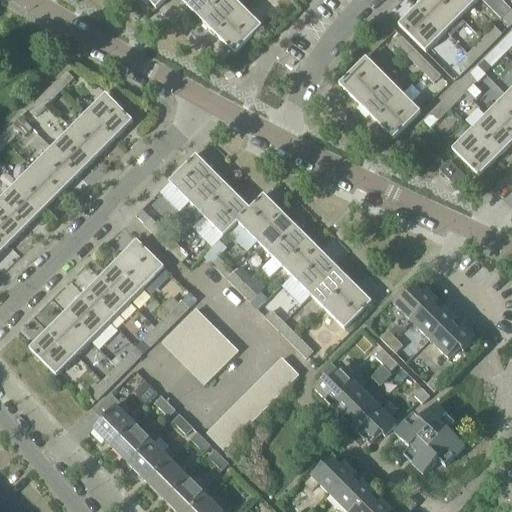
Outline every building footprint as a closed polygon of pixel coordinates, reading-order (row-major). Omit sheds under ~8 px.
[(144,0),(156,11),(167,0),(144,0)] [(181,0),(180,2),(199,21),(219,0),(181,0)] [(219,0),(199,21),(215,36),(241,9),(232,0),(219,0)] [(442,0),(426,0),(418,8),(446,34),(461,19),(442,0)] [(479,0),(442,0),(461,19),(480,0),(479,0)] [(446,34),(418,8),(399,28),(426,55),(446,34)] [(241,9),(215,36),(235,56),(262,29),(241,9)] [(511,9),(501,20),(508,28),(511,23),(511,9)] [(493,28),(482,39),(489,47),(500,36),(493,28)] [(489,47),(482,39),(470,51),(477,58),(489,47)] [(511,44),(507,39),(496,51),(503,58),(511,48),(511,44)] [(395,47),(406,58),(413,51),(402,40),(395,47)] [(413,51),(406,58),(417,69),(424,62),(413,51)] [(503,58),(496,51),(484,62),(492,69),(503,58)] [(457,64),(464,71),(474,62),(467,55),(457,64)] [(351,99),(358,106),(385,79),(366,60),(339,87),(351,99)] [(440,78),(428,66),(421,73),(433,85),(440,78)] [(71,74),(59,86),(61,93),(73,81),(71,74)] [(469,77),(457,89),(464,96),(476,84),(469,77)] [(358,106),(373,121),(400,94),(385,79),(358,106)] [(55,90),(44,101),(46,108),(57,97),(55,90)] [(453,93),(442,104),(449,111),(460,100),(453,93)] [(400,94),(373,121),(393,142),(420,114),(400,94)] [(105,97),(85,117),(112,144),(133,124),(105,97)] [(511,104),(506,98),(486,118),(511,142),(511,104)] [(46,108),(44,101),(33,112),(35,119),(46,108)] [(449,111),(442,104),(430,115),(437,123),(449,111)] [(85,117),(71,130),(99,158),(112,144),(85,117)] [(511,142),(486,118),(471,134),(497,160),(511,145),(511,142)] [(18,127),(6,139),(8,146),(20,134),(18,127)] [(71,130),(51,150),(79,177),(99,158),(71,130)] [(497,160),(471,134),(457,148),(452,152),(479,179),(497,160)] [(51,150),(32,170),(59,197),(79,177),(51,150)] [(169,185),(189,205),(216,178),(196,158),(169,185)] [(449,163),(439,173),(456,190),(466,180),(449,163)] [(32,170),(18,184),(45,211),(59,197),(32,170)] [(189,205),(203,219),(230,192),(216,178),(189,205)] [(18,184),(0,201),(0,206),(25,231),(45,211),(18,184)] [(222,239),(236,224),(249,211),(230,192),(203,219),(222,239)] [(236,224),(257,245),(284,218),(263,197),(249,211),(236,224)] [(0,206),(0,245),(5,251),(25,231),(0,206)] [(257,245),(271,259),(299,232),(284,218),(257,245)] [(142,226),(155,239),(161,231),(150,219),(142,226)] [(271,259),(291,279),(318,252),(299,232),(271,259)] [(158,242),(170,254),(177,247),(165,235),(158,242)] [(137,243),(117,263),(144,290),(164,270),(137,243)] [(177,247),(170,254),(181,265),(188,258),(177,247)] [(291,279),(310,298),(337,271),(318,252),(291,279)] [(211,266),(223,278),(230,272),(218,259),(211,266)] [(117,263),(102,278),(129,305),(144,290),(117,263)] [(310,298),(326,314),(353,287),(337,271),(310,298)] [(227,282),(238,294),(245,287),(233,275),(227,282)] [(102,278),(83,297),(110,324),(129,305),(102,278)] [(393,306),(411,324),(434,302),(419,286),(408,298),(407,298),(404,295),(393,306)] [(245,287),(238,294),(249,305),(256,298),(245,287)] [(353,287),(326,314),(344,332),(371,305),(353,287)] [(83,297),(64,317),(91,344),(110,324),(83,297)] [(411,324),(434,347),(457,324),(434,302),(411,324)] [(182,304),(170,315),(177,322),(188,311),(182,304)] [(196,312),(178,329),(187,337),(204,320),(196,312)] [(264,320),(276,332),(283,325),(271,313),(264,320)] [(177,322),(170,315),(159,326),(166,333),(177,322)] [(64,317),(49,331),(76,358),(91,344),(64,317)] [(187,337),(195,346),(212,329),(204,320),(187,337)] [(457,324),(434,347),(451,364),(474,342),(457,324)] [(162,346),(170,354),(187,337),(178,329),(162,346)] [(195,346),(204,354),(221,337),(212,329),(195,346)] [(280,336),(292,348),(299,341),(287,329),(280,336)] [(143,342),(150,348),(150,349),(162,337),(155,330),(143,342)] [(76,358),(49,331),(29,351),(56,378),(76,358)] [(380,341),(387,348),(395,340),(387,333),(380,341)] [(170,354),(178,362),(195,346),(187,337),(170,354)] [(204,354),(212,363),(229,346),(221,337),(204,354)] [(395,340),(387,348),(395,356),(402,348),(395,340)] [(299,341),(292,348),(305,360),(311,353),(299,341)] [(178,362),(187,371),(204,354),(195,346),(178,362)] [(229,346),(212,363),(221,371),(238,354),(229,346)] [(375,360),(382,367),(390,359),(382,352),(375,360)] [(187,371),(195,379),(212,363),(204,354),(187,371)] [(128,357),(116,368),(123,375),(135,364),(128,357)] [(390,359),(382,367),(390,375),(398,367),(390,359)] [(281,361),(273,369),(290,386),(298,378),(281,361)] [(212,363),(195,379),(204,388),(221,371),(212,363)] [(322,375),(329,382),(338,373),(331,366),(322,375)] [(123,375),(116,368),(105,379),(112,386),(123,375)] [(273,369),(265,378),(282,395),(290,386),(273,369)] [(314,391),(329,406),(352,383),(341,372),(329,383),(326,380),(314,391)] [(265,378),(256,386),(273,403),(282,395),(265,378)] [(442,387),(441,386),(434,379),(426,387),(434,395),(442,387)] [(89,395),(97,402),(108,390),(101,383),(89,395)] [(329,406),(352,429),(374,406),(352,383),(329,406)] [(145,384),(137,392),(147,403),(156,394),(145,384)] [(256,386),(248,394),(265,412),(273,403),(256,386)] [(414,399),(419,403),(422,407),(430,399),(422,391),(414,399)] [(248,394),(240,403),(257,420),(265,412),(248,394)] [(94,414),(102,422),(115,409),(116,409),(120,406),(111,397),(94,414)] [(155,407),(161,414),(168,421),(175,414),(162,400),(155,407)] [(240,403),(231,411),(248,428),(257,420),(240,403)] [(374,406),(352,429),(369,447),(381,435),(384,439),(396,427),(374,406)] [(404,458),(411,465),(423,477),(438,463),(445,469),(464,449),(449,434),(456,428),(436,408),(421,423),(414,416),(395,436),(410,452),(404,458)] [(93,431),(111,450),(134,427),(116,409),(115,409),(102,422),(93,431)] [(231,411),(223,420),(240,437),(248,428),(231,411)] [(172,425),(179,431),(186,438),(193,431),(179,418),(172,425)] [(223,420),(215,428),(232,445),(240,437),(223,420)] [(111,450),(129,467),(152,445),(134,427),(111,450)] [(232,445),(215,428),(206,436),(223,454),(232,445)] [(211,449),(197,436),(190,443),(204,456),(211,449)] [(129,467),(147,485),(170,463),(152,445),(129,467)] [(229,467),(215,454),(208,461),(222,474),(229,467)] [(319,487),(330,498),(353,475),(337,460),(326,471),(322,468),(305,485),(313,493),(319,487)] [(147,485),(165,503),(188,481),(170,463),(147,485)] [(330,498),(343,511),(352,511),(371,493),(353,475),(330,498)] [(165,503),(173,511),(190,511),(205,498),(188,481),(165,503)] [(390,481),(382,488),(390,496),(398,489),(390,481)] [(352,511),(389,511),(371,493),(352,511)] [(190,511),(218,511),(205,498),(190,511)] [(410,511),(416,507),(408,499),(400,507),(405,511),(410,511)]
